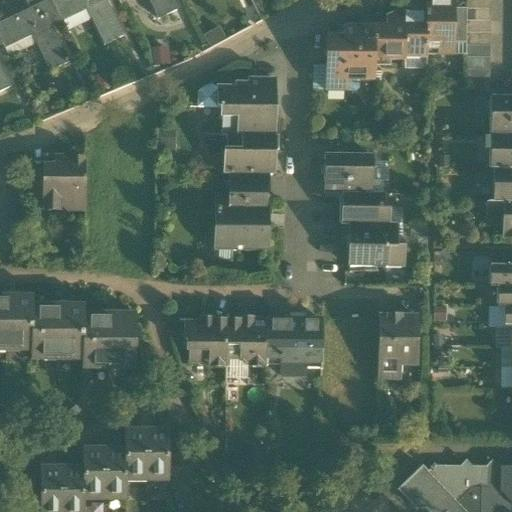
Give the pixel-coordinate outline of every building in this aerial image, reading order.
[(25,0),(30,10),(48,1),(47,0),(25,0)] [(104,46),(122,37),(105,1),(107,0),(50,0),(48,1),(59,23),(62,21),(86,9),(91,20),(104,46)] [(147,0),(157,20),(176,11),(171,0),(147,0)] [(425,0),(426,8),(425,36),(425,55),(439,55),(439,50),(453,50),(453,44),(454,18),(454,10),(453,0),(425,0)] [(466,0),(466,10),(490,10),(489,0),(466,0)] [(50,72),(69,63),(51,27),(59,23),(48,1),(30,10),(0,23),(0,40),(2,45),(4,49),(32,35),(37,45),(50,72)] [(373,31),(373,54),(373,61),(404,61),(404,60),(425,60),(425,57),(425,55),(425,36),(420,36),(420,32),(402,31),(403,8),(401,8),(401,11),(399,11),(385,17),(385,27),(385,31),(373,31)] [(420,36),(425,36),(426,8),(403,8),(402,31),(420,32),(420,36)] [(86,9),(62,21),(67,31),(91,20),(86,9)] [(454,18),(466,18),(466,10),(454,10),(454,18)] [(466,18),(465,22),(489,22),(490,10),(466,10),(466,18)] [(466,18),(454,18),(453,44),(465,44),(465,34),(465,22),(466,18)] [(465,34),(489,34),(489,22),(465,22),(465,34)] [(202,36),(209,48),(226,39),(219,27),(202,36)] [(341,93),(345,93),(345,82),(359,83),(373,83),(373,61),(373,54),(358,54),(359,27),(347,27),(342,30),(342,37),(337,37),(337,57),(325,57),(325,66),(325,93),(328,93),(341,93)] [(358,54),(373,54),(373,31),(373,27),(359,27),(358,54)] [(465,44),(465,46),(489,47),(489,34),(465,34),(465,44)] [(32,35),(4,49),(9,58),(37,45),(32,35)] [(325,57),(337,57),(337,37),(325,37),(325,57)] [(465,58),(489,58),(489,47),(465,46),(465,58)] [(168,47),(150,49),(152,67),(171,65),(168,47)] [(465,70),(489,71),(489,59),(465,59),(465,70)] [(404,60),(404,61),(404,70),(425,71),(425,60),(404,60)] [(312,93),(325,93),(325,66),(312,66),(312,93)] [(0,92),(9,88),(0,68),(0,92)] [(465,83),(489,83),(489,71),(465,71),(465,83)] [(221,135),(226,135),(272,136),(273,121),(269,121),(269,105),(273,105),(273,103),(249,103),(249,80),(247,80),(247,84),(234,84),(234,88),(218,88),(218,90),(217,109),(221,109),(221,135)] [(249,103),(273,103),(273,80),(249,80),(249,103)] [(359,90),(359,83),(345,82),(345,93),(355,93),(359,90)] [(196,109),(217,109),(218,90),(210,85),(197,93),(196,109)] [(511,98),(490,98),(489,136),(511,135),(511,98)] [(174,134),(156,134),(156,152),(174,152),(174,134)] [(272,151),(272,136),(226,135),(226,154),(230,154),(229,175),(233,175),(248,175),(248,162),(272,163),(272,161),(268,161),(268,151),(272,151)] [(511,135),(489,136),(489,170),(493,170),(501,170),(511,170),(511,135)] [(58,211),(84,211),(85,159),(73,160),(73,154),(64,154),(64,161),(43,161),(43,171),(43,199),(43,205),(58,205),(58,211)] [(361,184),(371,185),(371,164),(371,157),(351,156),(351,155),(338,154),(338,156),(323,156),(323,181),(346,182),(346,183),(361,184)] [(248,162),(248,175),(264,176),(272,176),(272,163),(248,162)] [(387,164),(371,164),(371,185),(361,184),(361,195),(371,195),(382,195),(381,183),(387,183),(387,164)] [(493,170),(492,188),(500,184),(501,170),(493,170)] [(511,170),(501,170),(500,184),(492,188),(492,204),(511,203),(511,170)] [(28,199),(43,199),(43,171),(29,171),(28,199)] [(263,202),(264,176),(248,175),(233,175),(232,198),(232,203),(242,204),(242,201),(263,202)] [(345,195),(361,195),(361,184),(346,183),(346,182),(323,181),(323,195),(341,195),(345,195)] [(340,225),(349,225),(386,226),(386,211),(386,209),(381,209),(382,195),(371,195),(361,195),(345,195),(344,209),(340,209),(340,225)] [(217,242),(218,242),(231,242),(232,252),(263,253),(264,202),(263,202),(242,201),(242,204),(232,203),(232,198),(218,197),(218,209),(216,209),(216,214),(218,214),(217,242)] [(511,203),(492,204),(487,204),(487,225),(504,226),(504,238),(511,238),(511,203)] [(386,226),(393,226),(402,226),(402,211),(386,211),(386,226)] [(393,226),(386,226),(349,225),(349,240),(351,240),(351,247),(349,247),(349,255),(351,255),(351,268),(370,269),(370,262),(384,262),(384,269),(401,269),(401,248),(393,248),(393,226)] [(427,242),(427,227),(410,226),(410,242),(427,242)] [(232,263),(232,252),(231,242),(218,242),(218,263),(232,263)] [(489,288),(496,288),(511,287),(511,266),(489,266),(489,288)] [(511,287),(496,288),(496,308),(504,308),(511,308),(511,287)] [(19,353),(30,354),(32,306),(32,297),(0,296),(0,347),(5,348),(4,353),(7,353),(7,348),(14,348),(19,353)] [(71,362),(82,362),(83,315),(84,306),(32,306),(30,354),(30,362),(43,362),(48,356),(56,356),(56,362),(58,362),(58,356),(66,356),(71,362)] [(445,307),(432,307),(432,323),(445,323),(445,307)] [(504,308),(496,308),(487,308),(487,328),(494,328),(503,328),(504,308)] [(511,308),(504,308),(503,328),(511,328),(511,308)] [(135,315),(83,315),(82,362),(82,371),(94,371),(100,365),(107,365),(107,371),(109,371),(109,365),(117,366),(122,371),(135,371),(135,315)] [(377,381),(399,381),(400,367),(400,361),(414,361),(415,317),(377,317),(377,381)] [(224,369),(225,361),(225,346),(212,346),(213,321),(198,321),(198,324),(185,324),(185,343),(188,343),(188,352),(191,352),(191,364),(203,364),(207,369),(224,369)] [(212,346),(225,346),(225,324),(225,321),(213,321),(212,346)] [(225,324),(225,346),(225,361),(242,361),(246,365),(246,368),(264,368),(265,321),(251,321),(250,327),(240,327),(240,324),(225,324)] [(279,361),(280,361),(280,321),(265,321),(265,361),(279,361)] [(279,361),(279,365),(305,365),(321,365),(321,322),(280,321),(280,361),(279,361)] [(503,328),(494,328),(494,349),(500,349),(511,349),(511,328),(503,328)] [(511,348),(511,349),(500,349),(500,369),(511,369),(511,348)] [(246,381),(246,368),(246,365),(242,361),(225,361),(224,369),(224,380),(246,381)] [(305,378),(305,365),(279,365),(279,377),(305,378)] [(511,369),(500,369),(500,389),(511,389),(511,369)] [(125,483),(145,483),(146,431),(124,431),(124,450),(110,450),(104,450),(103,502),(125,502),(125,483)] [(167,431),(146,431),(145,483),(167,483),(167,481),(167,458),(167,431)] [(243,446),(243,462),(262,462),(262,446),(243,446)] [(83,502),(103,502),(104,450),(82,450),(82,468),(83,502)] [(167,481),(191,481),(191,458),(167,458),(167,481)] [(511,511),(511,468),(497,468),(492,463),(486,468),(471,468),(465,462),(460,468),(435,468),(434,466),(430,470),(428,473),(422,467),(397,491),(415,511),(425,511),(426,511),(449,511),(458,504),(466,511),(464,511),(511,511)] [(39,511),(61,511),(61,468),(39,468),(39,511)] [(82,511),(83,502),(82,468),(61,468),(61,511),(82,511)]
